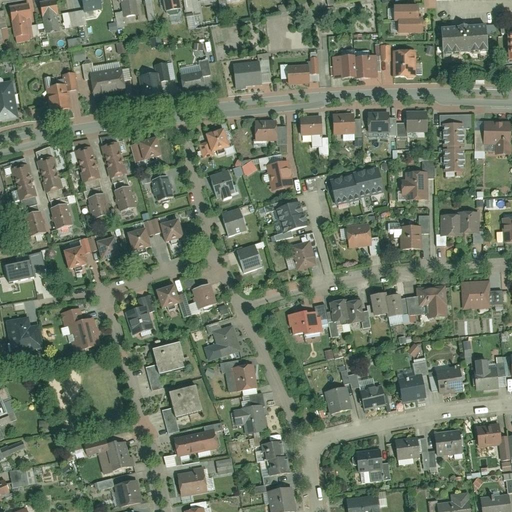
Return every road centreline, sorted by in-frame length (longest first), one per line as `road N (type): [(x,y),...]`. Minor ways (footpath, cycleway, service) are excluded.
road 1 (residential): [(163,511),(108,293),(215,255)]
road 2 (residential): [(511,97),(288,99),(174,114)]
road 3 (residential): [(511,262),(324,285),(240,307)]
road 4 (residential): [(306,442),(511,403)]
road 5 (residential): [(174,114),(0,148)]
road 6 (residential): [(215,255),(174,114)]
road 7 (residential): [(297,424),(240,307)]
